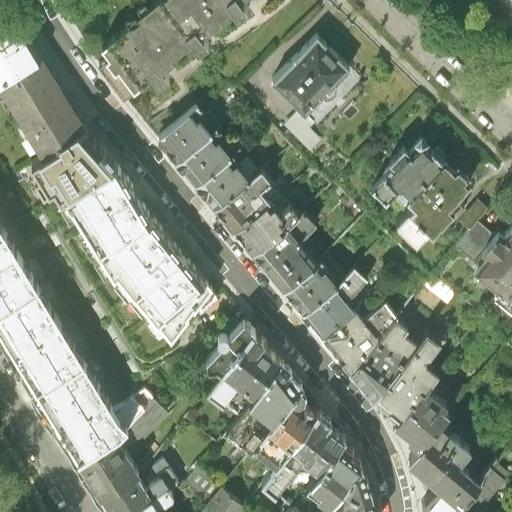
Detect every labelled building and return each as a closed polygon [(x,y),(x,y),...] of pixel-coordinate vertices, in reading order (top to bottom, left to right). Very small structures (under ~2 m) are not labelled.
[(140,8),(170,46),(189,32),(197,41),(207,33),(199,24),(203,21),(220,9),(218,5),(213,0),(142,0),(137,4),(140,8)] [(0,75),(37,54),(10,6),(0,9),(0,75)] [(173,50),(170,46),(140,8),(100,38),(109,49),(98,57),(123,89),(150,69),(157,77),(168,68),(161,59),(164,57),(173,50)] [(314,21),(268,67),(301,100),(317,84),(322,86),(325,86),(329,85),(332,83),(334,79),(334,74),(332,70),(347,55),(314,21)] [(37,54),(0,75),(0,77),(44,150),(61,139),(59,136),(77,125),(83,122),(39,52),(37,54)] [(171,150),(205,125),(210,122),(196,105),(192,109),(186,101),(153,127),(171,150)] [(296,127),(309,140),(320,128),(307,116),(296,127)] [(401,131),(378,155),(383,159),(368,175),(383,190),(392,181),(400,189),(404,185),(442,146),(424,129),(426,127),(418,119),(410,128),(413,130),(407,137),(401,131)] [(102,142),(83,122),(77,125),(59,136),(61,139),(44,150),(39,153),(31,158),(39,172),(34,175),(43,189),(48,186),(55,196),(68,189),(117,158),(102,142)] [(189,172),(222,147),(227,143),(215,128),(211,132),(205,125),(171,150),(189,172)] [(210,198),(256,161),(245,146),(235,154),(233,151),(229,154),(222,147),(189,172),(210,198)] [(442,146),(404,185),(410,191),(392,209),(415,231),(426,220),(429,222),(451,200),(446,196),(455,187),(469,171),(466,168),(468,165),(455,152),(452,156),(442,146)] [(55,196),(35,208),(69,261),(147,211),(117,158),(68,189),(55,196)] [(230,222),(278,182),(259,159),(256,161),(210,198),(230,222)] [(296,205),(278,182),(230,222),(249,246),(296,205)] [(446,196),(451,200),(455,205),(464,196),(455,187),(446,196)] [(280,282),(311,256),(294,235),(315,215),(301,201),(296,205),(249,246),(280,282)] [(478,239),(492,223),(475,208),(453,233),(470,248),(478,239)] [(472,257),(496,278),(511,259),(511,208),(509,213),(509,217),(502,226),(495,219),(492,223),(478,239),(483,243),(472,257)] [(147,211),(69,261),(102,312),(179,249),(147,211)] [(0,228),(0,303),(33,284),(0,228)] [(179,249),(102,312),(138,371),(177,349),(168,333),(195,298),(197,302),(213,289),(179,249)] [(298,305),(333,277),(321,262),(318,264),(311,256),(280,282),(298,305)] [(352,258),(333,277),(346,292),(366,271),(352,258)] [(511,259),(496,278),(494,281),(511,295),(511,259)] [(298,305),(318,329),(352,300),(346,292),(333,277),(298,305)] [(33,284),(0,303),(0,338),(31,389),(79,359),(33,284)] [(384,294),(362,311),(377,329),(392,310),(395,307),(384,294)] [(347,366),(377,329),(362,311),(352,300),(318,329),(347,366)] [(371,393),(416,335),(402,325),(406,320),(392,310),(377,329),(347,366),(371,393)] [(217,365),(251,324),(247,320),(247,313),(239,313),(224,328),(223,326),(221,325),(218,325),(216,325),(214,327),(212,329),(212,331),(212,334),(214,336),(216,337),(202,351),(203,362),(212,361),(217,365)] [(202,383),(236,408),(278,354),(264,343),(265,341),(265,338),(265,336),(264,334),(251,324),(217,365),(202,383)] [(393,417),(424,380),(436,365),(423,355),(440,335),(425,324),(416,335),(371,393),(384,403),(379,406),(380,410),(384,410),(393,417)] [(249,442),(297,382),(278,354),(236,408),(221,425),(247,445),(249,442)] [(79,359),(31,389),(72,455),(113,430),(122,421),(111,413),(79,359)] [(415,445),(438,418),(447,408),(442,404),(447,399),(424,380),(393,417),(391,420),(406,433),(404,436),(415,445)] [(297,382),(249,442),(271,459),(311,407),(299,397),(301,395),(302,393),(303,390),(302,388),(301,386),(300,385),(297,382)] [(113,430),(121,444),(141,431),(142,433),(167,408),(151,392),(122,421),(113,430)] [(311,407),(271,459),(257,478),(272,490),(294,464),(309,463),(315,468),(336,441),(342,432),(327,420),(330,417),(314,405),(311,407)] [(420,499),(435,511),(449,511),(457,503),(480,477),(458,459),(470,446),(438,418),(415,445),(405,457),(434,482),(420,499)] [(121,444),(113,430),(72,455),(95,492),(132,469),(135,468),(121,444)] [(325,501),(337,485),(358,458),(336,441),(315,468),(303,484),(325,501)] [(321,511),(317,508),(313,511),(372,511),(371,503),(368,492),(366,479),(362,470),(358,458),(337,485),(344,490),(328,511),(321,511)] [(498,461),(493,467),(504,476),(509,471),(498,461)] [(165,483),(168,488),(177,477),(168,462),(146,476),(148,481),(142,484),(148,493),(165,483)] [(185,476),(204,500),(219,481),(197,462),(185,476)] [(466,511),(471,511),(476,507),(504,476),(493,467),(491,465),(480,477),(457,503),(466,511)] [(142,484),(132,469),(95,492),(106,511),(117,511),(148,493),(142,484)] [(235,511),(244,502),(219,481),(204,500),(194,511),(235,511)] [(165,483),(148,493),(154,504),(169,497),(170,491),(168,488),(165,483)] [(154,504),(148,493),(117,511),(165,511),(161,505),(157,507),(154,504)] [(301,511),(290,502),(281,511),(301,511)] [(480,511),(476,507),(471,511),(466,511),(457,503),(449,511),(480,511)]
